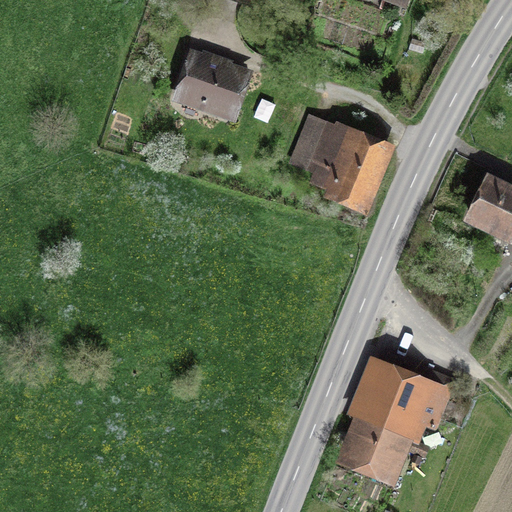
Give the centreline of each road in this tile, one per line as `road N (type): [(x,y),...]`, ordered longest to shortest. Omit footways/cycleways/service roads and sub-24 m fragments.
road 1 (primary): [(511,2),(426,150),(281,511)]
road 2 (track): [(371,281),(511,396)]
